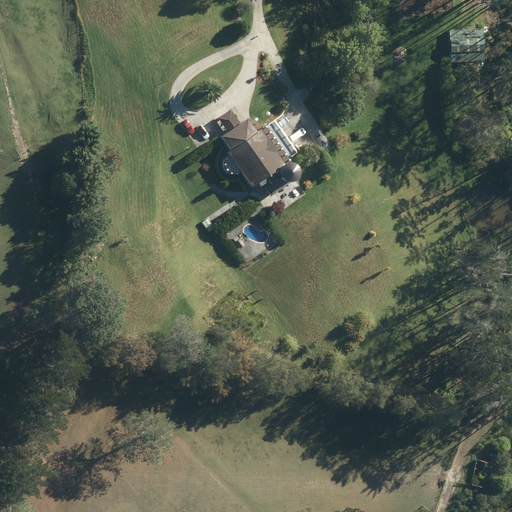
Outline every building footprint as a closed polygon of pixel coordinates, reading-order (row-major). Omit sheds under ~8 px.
[(482,28),(447,28),(447,60),(482,60),(482,28)] [(234,149),(230,151),(252,183),(284,161),(260,126),(257,128),(247,114),(238,121),(229,107),(218,115),(228,130),(223,134),(234,149)] [(210,197),(195,173),(184,180),(199,205),(210,197)] [(256,204),(246,190),(200,222),(208,234),(216,229),(217,231),(256,204)] [(493,462),(475,457),(469,483),(488,487),(493,462)]
